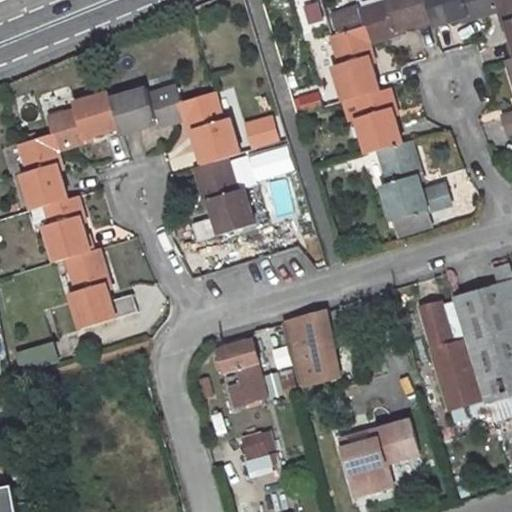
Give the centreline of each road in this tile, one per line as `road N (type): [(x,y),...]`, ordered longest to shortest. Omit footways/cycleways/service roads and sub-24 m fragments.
road 1 (residential): [(198,328),(506,233)]
road 2 (residential): [(209,511),(171,370),(198,328)]
road 3 (residential): [(452,87),(506,233)]
road 4 (residential): [(140,201),(164,273),(198,328)]
road 5 (secondary): [(0,48),(121,0)]
